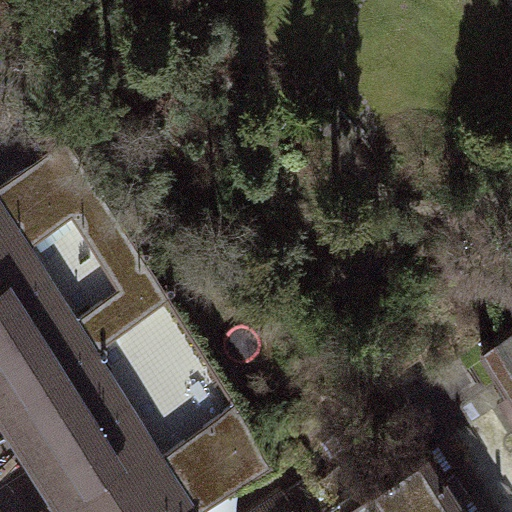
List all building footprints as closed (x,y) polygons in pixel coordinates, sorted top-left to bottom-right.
[(0,170),(48,139),(49,128),(42,114),(28,102),(21,103),(11,91),(15,89),(15,79),(7,60),(0,54),(0,170)] [(0,170),(0,397),(73,511),(179,511),(272,454),(64,130),(48,139),(0,170)] [(511,322),(479,343),(487,355),(477,361),(485,374),(494,368),(511,395),(511,322)] [(343,511),(436,511),(470,490),(461,478),(449,458),(438,442),(339,505),(343,511)] [(331,491),(350,477),(339,461),(319,474),(331,491)] [(300,511),(282,483),(236,511),(300,511)] [(483,511),(480,506),(470,490),(436,511),(483,511)]
